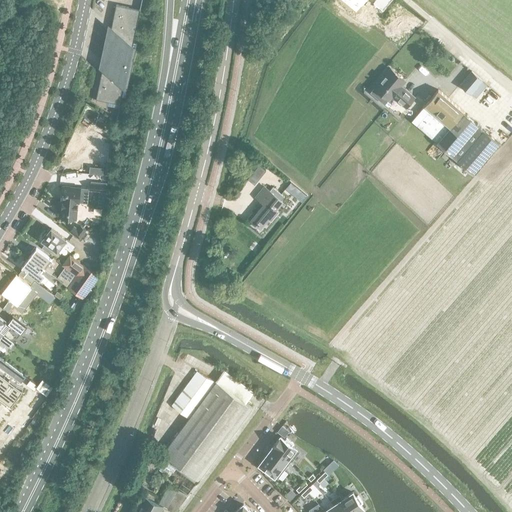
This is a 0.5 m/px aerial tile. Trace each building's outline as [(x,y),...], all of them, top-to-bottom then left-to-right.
[(112,24),(111,28),(113,30),(110,33),(114,37),(108,44),(112,47),(106,54),(110,57),(104,64),(106,66),(102,69),(96,101),(97,99),(120,104),(116,119),(117,119),(122,97),(125,97),(137,43),(133,43),(136,30),(142,0),(141,0),(140,9),(116,5),(112,24)] [(373,0),(372,1),(382,10),(390,0),(373,0)] [(390,67),(373,87),(389,101),(392,97),(406,108),(416,97),(402,85),(406,81),(390,67)] [(471,71),(460,84),(470,94),(476,98),(487,85),(482,80),(478,76),(471,71)] [(438,89),(411,120),(446,150),(441,157),(446,161),(451,155),(473,174),(499,142),(463,112),(464,111),(438,89)] [(89,141),(84,156),(99,160),(100,159),(105,161),(109,148),(104,146),(107,137),(92,132),(91,134),(90,133),(88,141),(89,141)] [(90,166),(89,173),(102,174),(103,167),(90,166)] [(90,182),(89,190),(106,191),(106,184),(90,182)] [(61,200),(61,201),(62,201),(77,202),(79,202),(88,203),(89,188),(80,187),(62,186),(61,200)] [(277,209),(283,201),(282,201),(285,197),(273,186),(269,190),(265,186),(256,197),(264,204),(251,220),(261,228),(269,219),(272,221),(279,211),(277,209)] [(76,218),(77,202),(62,201),(61,217),(76,218)] [(80,239),(87,229),(80,225),(78,228),(74,225),(69,231),(80,239)] [(46,242),(42,247),(50,253),(53,248),(57,251),(62,244),(71,251),(75,246),(51,228),(47,233),(45,233),(43,236),(43,239),(42,240),(46,242)] [(32,253),(29,256),(52,273),(55,270),(46,263),(50,258),(36,247),(35,248),(34,247),(31,252),(32,253)] [(68,286),(69,287),(81,295),(72,307),(82,314),(88,298),(84,296),(86,293),(89,295),(93,290),(90,288),(99,275),(83,264),(83,265),(70,255),(63,264),(65,266),(77,274),(68,286)] [(29,256),(25,262),(24,261),(21,265),(22,266),(22,267),(23,268),(19,274),(31,283),(36,277),(40,280),(45,283),(48,278),(54,282),(57,278),(58,277),(57,277),(52,273),(29,256)] [(57,278),(68,286),(77,274),(65,266),(57,277),(58,277),(57,278)] [(17,304),(31,286),(16,274),(2,292),(17,304)] [(0,333),(3,335),(7,330),(8,330),(11,326),(21,333),(27,326),(13,315),(7,322),(0,316),(0,333)] [(0,339),(11,347),(13,349),(16,345),(14,343),(3,335),(0,333),(0,339)] [(198,481),(203,475),(252,408),(217,381),(197,371),(172,405),(189,418),(163,454),(198,481)] [(2,375),(0,377),(0,396),(0,397),(12,382),(2,375)] [(42,379),(36,387),(47,395),(53,386),(42,379)] [(12,382),(0,397),(11,405),(22,390),(12,382)] [(281,436),(273,446),(293,460),(300,451),(292,445),(293,443),(286,437),(285,439),(281,436)] [(273,446),(266,455),(285,469),(291,461),(292,461),(293,460),(273,446)] [(285,469),(266,455),(259,464),(275,476),(277,478),(285,469)] [(328,473),(338,464),(333,458),(323,468),(328,473)] [(145,495),(138,508),(140,509),(138,511),(159,511),(161,510),(158,508),(160,504),(167,508),(173,511),(176,511),(186,494),(168,485),(159,503),(145,495)] [(353,492),(343,498),(352,511),(357,511),(363,509),(363,508),(364,508),(361,504),(363,502),(358,495),(356,496),(353,492)] [(352,511),(343,498),(333,504),(338,511),(352,511)]
